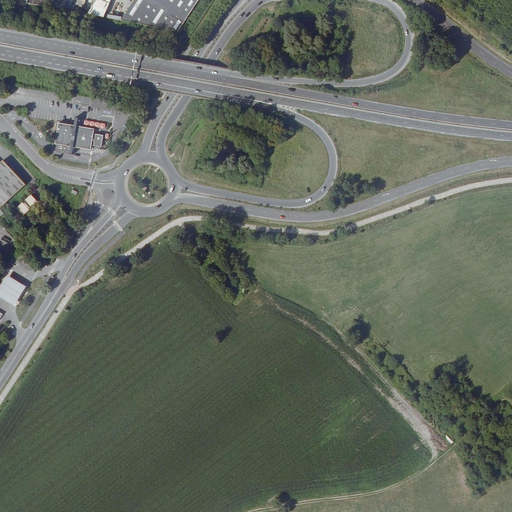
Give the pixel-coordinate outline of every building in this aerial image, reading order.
[(95,0),(90,13),(103,19),(110,0),(95,0)] [(134,0),(122,19),(179,30),(198,0),(134,0)] [(58,138),(57,137),(56,146),(59,146),(59,147),(61,148),(62,147),(71,149),(74,150),(75,149),(91,152),(92,148),(102,150),(104,138),(94,136),(95,132),(60,125),(58,134),(59,134),(58,138)] [(0,216),(4,213),(0,208),(0,206),(25,184),(3,160),(0,162),(0,216)] [(23,201),(16,208),(23,215),(30,209),(28,207),(30,206),(31,207),(37,200),(31,194),(24,200),(26,201),(24,203),(23,201)] [(8,275),(0,288),(0,296),(6,300),(15,306),(26,287),(18,281),(8,275)]
